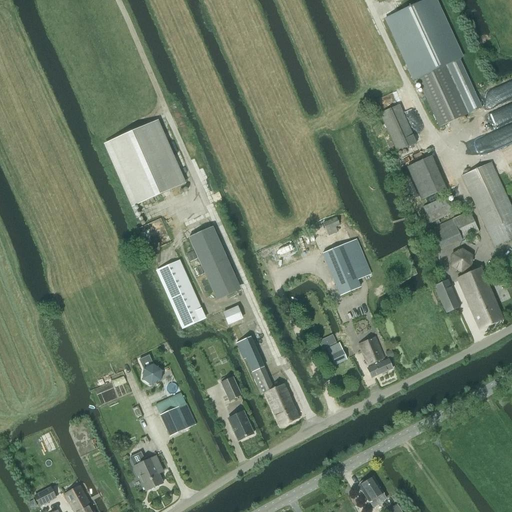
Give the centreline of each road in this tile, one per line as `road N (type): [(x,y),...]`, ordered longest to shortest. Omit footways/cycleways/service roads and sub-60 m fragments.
road 1 (track): [(277,361),(118,0)]
road 2 (unclassified): [(176,511),(311,430),(511,330)]
road 3 (track): [(511,280),(430,135),(367,0)]
road 4 (tertiary): [(269,511),(511,374)]
